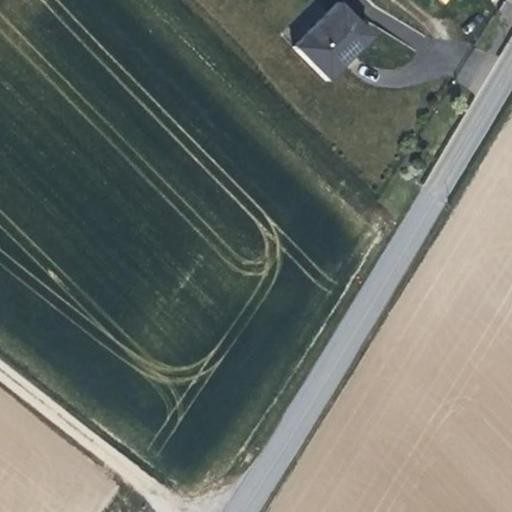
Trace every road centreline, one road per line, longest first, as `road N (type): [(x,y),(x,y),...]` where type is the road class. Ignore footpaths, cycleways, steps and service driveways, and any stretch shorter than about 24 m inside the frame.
road 1 (tertiary): [(238,511),(511,61)]
road 2 (track): [(0,365),(180,511)]
